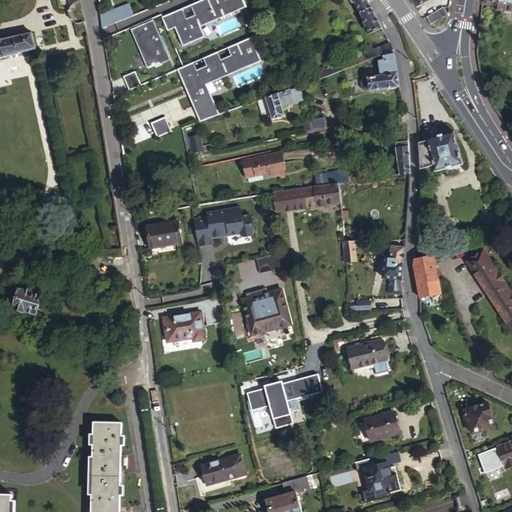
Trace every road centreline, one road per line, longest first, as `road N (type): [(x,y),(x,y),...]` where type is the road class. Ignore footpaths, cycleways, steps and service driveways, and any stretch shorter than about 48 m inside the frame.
road 1 (unclassified): [(147,350),(88,0)]
road 2 (residential): [(412,121),(408,274),(427,357)]
road 3 (unclassified): [(412,121),(192,165)]
road 4 (unclassified): [(147,350),(134,394),(153,511)]
road 5 (unclassified): [(173,511),(147,350)]
road 6 (residential): [(427,357),(476,511)]
road 7 (residential): [(376,0),(399,46),(412,121)]
